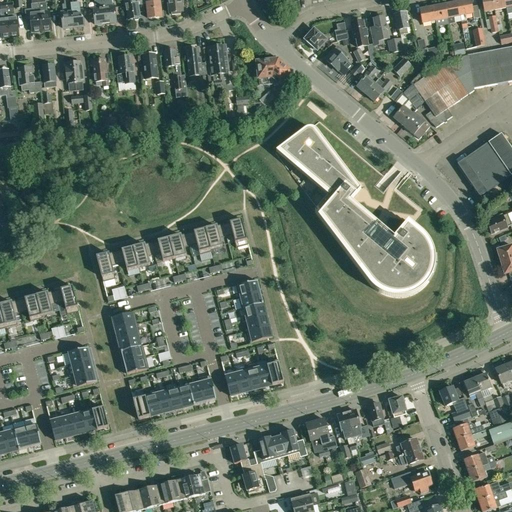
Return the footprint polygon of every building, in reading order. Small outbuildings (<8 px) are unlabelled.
[(22,9),(21,0),(14,0),(15,10),(22,9)] [(39,34),(40,32),(41,32),(39,10),(37,0),(31,0),(32,5),(31,5),(32,10),(25,11),(27,26),(31,25),(32,33),(33,33),(35,35),(39,34)] [(37,0),(39,10),(41,32),(43,32),(45,33),(49,33),(50,31),(51,31),(49,13),(46,13),(46,10),(45,3),(44,0),(37,0)] [(73,28),(70,0),(63,0),(65,6),(62,6),(63,14),(61,14),(63,29),(64,29),(65,31),(69,31),(70,28),(73,28)] [(76,0),(70,0),(73,28),(76,28),(78,30),(82,29),(83,27),(82,12),(80,12),(79,4),(77,4),(76,0)] [(102,25),(105,24),(102,0),(94,0),(95,2),(95,10),(93,10),(95,26),(96,25),(97,27),(101,27),(102,25)] [(105,24),(108,24),(110,26),(114,25),(115,23),(116,23),(114,8),(112,8),(111,0),(109,1),(103,1),(105,24)] [(127,20),(133,19),(135,21),(138,21),(138,19),(140,19),(138,4),(137,0),(122,0),(124,6),(126,6),(127,20)] [(159,3),(159,1),(158,0),(142,0),(143,5),(146,5),(148,20),(161,18),(159,3)] [(167,0),(169,14),(171,13),(171,16),(180,15),(180,12),(183,12),(182,4),(183,4),(182,0),(167,0)] [(496,11),(493,0),(481,0),(484,13),(496,11)] [(506,9),(504,0),(493,0),(496,11),(506,9)] [(470,1),(457,3),(460,17),(472,15),(470,1)] [(444,6),(448,25),(454,24),(453,19),(460,17),(457,3),(444,6)] [(10,38),(6,4),(0,4),(0,7),(0,11),(1,17),(2,20),(0,20),(0,26),(1,39),(10,38)] [(12,4),(6,4),(10,38),(18,37),(16,19),(14,19),(13,10),(12,4)] [(444,6),(432,8),(435,22),(436,28),(448,25),(444,6)] [(435,22),(432,8),(419,11),(422,24),(435,22)] [(395,16),(394,17),(397,31),(399,30),(400,36),(408,34),(407,29),(409,29),(406,14),(400,15),(399,14),(396,15),(395,16)] [(375,28),(371,29),(370,29),(374,47),(383,45),(382,41),(388,40),(384,18),(382,19),(381,17),(376,18),(375,20),(373,20),(375,28)] [(495,17),(489,19),(492,34),(498,33),(495,17)] [(354,40),(357,40),(359,49),(368,47),(366,38),(368,38),(366,30),(364,31),(363,22),(357,23),(356,23),(353,23),(352,24),(351,25),(354,40)] [(472,31),(476,48),(485,46),(482,29),(472,31)] [(344,30),(334,32),(336,42),(346,40),(344,30)] [(306,39),(305,41),(311,47),(310,48),(314,51),(315,50),(317,52),(326,42),(314,31),(309,36),(308,36),(306,38),(306,39)] [(511,39),(511,34),(499,37),(501,46),(511,43),(511,39)] [(400,40),(394,41),(396,54),(402,52),(400,40)] [(396,54),(394,41),(387,42),(390,55),(396,54)] [(438,47),(418,51),(421,64),(441,59),(438,47)] [(467,57),(471,79),(473,90),(511,82),(511,47),(466,56),(467,57)] [(217,49),(221,88),(225,88),(226,93),(234,92),(232,73),(227,73),(226,67),(227,67),(225,48),(217,49)] [(213,82),(215,82),(216,89),(221,88),(217,49),(209,50),(211,69),(212,69),(213,82)] [(334,50),(325,61),(338,72),(338,71),(344,76),(351,67),(346,63),(347,62),(344,60),(347,57),(339,49),(336,52),(334,50)] [(188,68),(189,74),(190,78),(201,77),(200,66),(201,66),(201,59),(199,60),(198,51),(186,52),(188,68)] [(359,51),(353,54),(358,63),(364,60),(359,51)] [(168,73),(172,73),(176,99),(187,98),(184,77),(180,78),(179,72),(180,72),(179,67),(180,67),(179,59),(177,60),(176,52),(164,53),(166,69),(167,68),(168,73)] [(155,56),(143,57),(145,73),(146,81),(157,79),(156,72),(157,72),(155,56)] [(420,82),(414,86),(422,98),(425,102),(431,112),(426,116),(435,128),(452,118),(446,110),(474,91),(473,90),(467,57),(458,59),(447,63),(420,82)] [(131,58),(118,60),(120,74),(127,74),(128,78),(134,78),(133,67),(132,67),(131,58)] [(256,63),(258,76),(291,72),(278,60),(256,63)] [(393,71),(400,78),(411,67),(404,60),(393,71)] [(107,81),(106,75),(105,61),(92,63),(95,83),(103,82),(104,88),(108,87),(107,81)] [(73,65),(76,92),(83,91),(82,83),(84,83),(82,64),(73,65)] [(356,79),(364,70),(358,64),(349,74),(356,79)] [(70,92),(76,92),(73,65),(65,65),(67,85),(69,85),(70,92)] [(55,67),(42,68),(45,89),(57,88),(56,83),(57,82),(55,67)] [(366,96),(378,80),(373,76),(376,72),(371,68),(363,79),(364,80),(357,88),(366,96)] [(40,83),(34,84),(33,78),(32,78),(31,69),(18,70),(20,87),(21,86),(22,92),(29,91),(30,95),(41,93),(40,83)] [(15,97),(11,97),(8,71),(0,72),(0,97),(7,97),(8,99),(9,109),(17,108),(15,97)] [(258,79),(259,87),(280,85),(291,72),(258,76),(258,79)] [(383,84),(378,80),(366,96),(374,103),(381,95),(382,96),(391,85),(386,81),(383,84)] [(165,95),(163,83),(156,84),(157,96),(165,95)] [(425,102),(422,98),(414,86),(404,95),(409,100),(412,104),(417,111),(425,102)] [(268,90),(261,96),(265,101),(272,95),(268,90)] [(394,102),(395,101),(402,93),(398,90),(390,99),(394,102)] [(393,119),(403,127),(412,116),(403,108),(409,100),(404,95),(402,93),(395,101),(403,108),(393,119)] [(43,95),(44,105),(45,115),(54,114),(53,104),(52,104),(50,94),(43,95)] [(84,96),(85,111),(93,111),(92,95),(84,96)] [(44,123),(42,105),(33,106),(35,124),(44,123)] [(420,120),(422,117),(416,112),(412,116),(403,127),(418,140),(429,128),(420,120)] [(133,117),(134,129),(145,128),(144,116),(133,117)] [(106,120),(107,134),(119,133),(117,119),(106,120)] [(306,132),(281,151),(332,195),(319,211),(372,281),(374,283),(375,285),(377,286),(378,288),(380,289),(382,290),(384,291),(386,292),(388,293),(391,293),(393,294),(395,294),(397,294),(399,294),(402,294),(404,294),(406,293),(408,293),(410,292),(412,291),(414,290),(416,289),(418,288),(420,286),(421,285),(423,283),(424,281),(426,279),(427,277),(428,275),(429,273),(429,271),(430,269),(430,267),(431,265),(431,262),(431,260),(431,258),(430,256),(430,254),(429,251),(428,249),(427,247),(426,245),(425,243),(424,242),(422,240),(421,238),(419,237),(408,227),(394,243),(344,201),(347,197),(350,199),(357,191),(351,183),(313,133),(312,132),(311,132),(310,132),(310,131),(309,131),(308,131),(307,132),(306,132)] [(0,134),(0,141),(0,145),(0,146),(1,146),(19,144),(19,143),(18,133),(0,134)] [(487,193),(510,177),(511,175),(511,150),(501,135),(488,144),(464,160),(464,161),(457,165),(479,198),(486,193),(487,193)] [(511,213),(507,216),(507,215),(501,217),(494,219),(495,221),(486,224),(489,230),(488,231),(489,234),(491,235),(491,236),(506,230),(506,229),(511,227),(510,222),(511,221),(511,213)] [(242,220),(223,225),(226,238),(233,236),(236,249),(248,246),(242,220)] [(226,238),(223,225),(205,230),(211,253),(211,250),(222,248),(220,239),(226,238)] [(211,253),(205,230),(187,234),(190,247),(197,245),(199,256),(211,253)] [(169,239),(174,260),(186,257),(184,249),(190,247),(187,234),(169,239)] [(169,239),(151,244),(154,256),(161,255),(163,263),(174,260),(169,239)] [(151,244),(133,248),(138,269),(150,266),(148,258),(154,256),(151,244)] [(499,258),(500,263),(511,259),(511,249),(511,247),(497,252),(496,254),(497,257),(499,258)] [(138,269),(133,248),(115,253),(118,265),(125,264),(127,272),(138,269)] [(112,267),(118,265),(115,253),(96,258),(103,283),(115,280),(112,267)] [(511,259),(500,263),(502,268),(501,270),(502,273),(504,274),(504,275),(511,272),(511,259)] [(239,299),(260,294),(257,282),(248,284),(247,284),(247,285),(236,288),(239,299)] [(67,316),(79,313),(72,287),(54,292),(57,305),(64,303),(67,316)] [(36,297),(42,320),(42,317),(53,314),(51,306),(57,305),(54,292),(36,297)] [(241,310),(263,305),(260,294),(239,299),(241,310)] [(42,320),(36,297),(18,301),(21,314),(27,312),(30,323),(42,320)] [(0,305),(0,306),(6,329),(17,326),(15,315),(21,314),(18,301),(0,305)] [(266,316),(263,305),(241,310),(241,311),(244,310),(246,321),(266,316)] [(115,331),(137,325),(134,314),(112,319),(115,331)] [(247,332),(269,327),(266,316),(246,321),(249,331),(247,332)] [(115,331),(118,342),(140,336),(137,325),(115,331)] [(272,338),(269,327),(247,332),(250,344),(272,338)] [(140,337),(140,336),(118,342),(121,353),(143,347),(140,347),(138,337),(140,337)] [(146,358),(143,347),(121,353),(124,364),(146,358)] [(67,367),(91,360),(88,349),(79,351),(78,351),(78,352),(69,354),(71,365),(67,366),(67,367)] [(148,370),(146,358),(124,364),(127,376),(136,373),(137,373),(148,370)] [(91,360),(67,367),(70,378),(94,372),(91,360)] [(267,367),(272,386),(283,383),(278,364),(267,367)] [(245,367),(251,392),(262,389),(256,365),(245,367)] [(256,365),(262,389),(272,386),(267,367),(257,369),(256,365)] [(511,387),(511,378),(507,366),(495,371),(501,385),(504,391),(511,387)] [(245,370),(235,372),(241,394),(251,392),(245,367),(245,368),(245,370)] [(94,372),(70,378),(73,389),(87,386),(88,386),(88,385),(97,383),(94,372)] [(241,394),(235,372),(235,373),(235,375),(225,378),(230,397),(241,394)] [(485,375),(474,379),(480,393),(482,399),(490,396),(492,394),(492,392),(491,389),(485,375)] [(210,377),(199,379),(205,404),(216,401),(214,392),(214,390),(213,390),(210,377)] [(188,385),(194,406),(205,404),(199,379),(198,380),(199,382),(188,385)] [(482,399),(480,393),(474,379),(463,384),(469,398),(475,395),(480,408),(485,406),(482,399)] [(183,409),(194,406),(188,385),(177,387),(183,409)] [(183,409),(177,387),(177,390),(167,393),(172,412),(183,409)] [(452,388),(439,393),(445,407),(458,402),(452,388)] [(156,395),(161,415),(172,412),(167,393),(156,395)] [(145,396),(144,396),(150,418),(161,415),(156,395),(145,398),(145,396)] [(138,421),(150,418),(144,396),(133,399),(138,421)] [(506,408),(507,410),(511,407),(508,396),(502,399),(506,408)] [(396,399),(389,402),(393,415),(394,418),(406,415),(405,412),(406,412),(402,398),(400,398),(399,398),(396,398),(396,399)] [(501,398),(492,401),(496,410),(504,407),(501,398)] [(367,408),(368,408),(371,420),(372,422),(373,428),(384,425),(386,434),(393,433),(389,420),(383,422),(382,418),(383,418),(379,405),(377,405),(376,404),(373,405),(373,406),(367,408)] [(109,428),(103,406),(92,409),(98,431),(109,428)] [(475,408),(469,411),(472,418),(478,416),(475,408)] [(507,410),(506,408),(489,413),(494,428),(510,422),(511,422),(507,410)] [(98,431),(92,409),(91,409),(92,412),(82,414),(87,434),(97,431),(98,431)] [(467,410),(452,415),(455,423),(470,418),(467,410)] [(366,426),(360,428),(355,412),(354,412),(353,411),(349,412),(349,413),(346,414),(353,439),(361,437),(363,442),(370,440),(366,426)] [(72,414),(71,415),(77,436),(87,434),(82,414),(72,417),(72,414)] [(345,441),(353,439),(346,414),(344,415),(343,414),(339,415),(339,416),(337,417),(342,434),(343,434),(345,441)] [(66,439),(77,436),(71,415),(61,417),(66,439)] [(66,439),(61,417),(60,417),(61,420),(50,422),(55,442),(66,439)] [(335,435),(329,437),(324,420),(322,421),(321,420),(317,421),(316,422),(315,423),(323,458),(329,456),(326,445),(330,444),(331,446),(338,444),(335,435)] [(308,425),(306,425),(311,442),(313,448),(315,454),(318,453),(320,459),(323,458),(315,423),(313,423),(312,422),(308,423),(308,425)] [(511,426),(510,422),(494,428),(488,430),(494,446),(511,439),(511,426)] [(457,441),(483,432),(482,427),(469,431),(467,425),(453,430),(457,441)] [(38,435),(36,426),(25,429),(30,448),(41,446),(39,436),(39,435),(38,435)] [(14,432),(19,451),(30,448),(25,429),(14,432)] [(3,434),(8,454),(19,451),(14,432),(3,434)] [(281,435),(287,457),(298,454),(300,458),(307,456),(303,441),(296,443),(293,432),(281,435)] [(483,432),(457,441),(461,452),(475,448),(473,442),(485,437),(483,432)] [(0,456),(8,454),(3,434),(0,435),(0,456)] [(287,457),(281,435),(281,437),(271,440),(270,438),(276,460),(287,457)] [(276,460),(270,438),(257,442),(260,451),(253,453),(257,465),(261,464),(276,460)] [(399,458),(419,450),(416,440),(401,446),(402,447),(396,449),(399,458)] [(376,448),(379,456),(391,452),(388,444),(376,448)] [(242,469),(250,467),(248,460),(247,461),(242,446),(230,449),(234,465),(240,463),(242,469)] [(348,447),(345,448),(339,449),(342,458),(343,461),(351,459),(348,447)] [(419,450),(399,458),(402,466),(408,464),(408,465),(423,460),(419,450)] [(394,460),(392,453),(384,455),(387,462),(394,460)] [(468,472),(494,463),(493,458),(486,460),(483,454),(464,461),(468,472)] [(361,467),(376,463),(374,455),(359,460),(361,467)] [(496,468),(494,463),(468,472),(472,483),(486,478),(484,473),(489,471),(489,470),(496,468)] [(250,467),(242,469),(244,476),(242,477),(247,492),(259,489),(257,481),(264,479),(265,479),(264,475),(261,464),(257,465),(250,467)] [(355,474),(361,490),(372,486),(367,470),(355,474)] [(338,476),(340,482),(348,480),(346,472),(339,474),(340,476),(338,476)] [(427,473),(416,477),(414,472),(391,480),(395,491),(411,485),(413,493),(420,491),(421,495),(429,492),(428,488),(432,486),(427,473)] [(200,476),(188,479),(193,498),(205,495),(204,494),(211,493),(207,480),(201,482),(200,476)] [(188,479),(178,481),(183,501),(193,498),(188,479)] [(178,481),(168,484),(173,503),(183,501),(178,481)] [(348,492),(354,491),(352,482),(346,483),(348,492)] [(157,486),(162,506),(173,503),(168,484),(157,486)] [(338,485),(322,489),(323,493),(339,489),(338,485)] [(157,486),(147,489),(152,509),(162,506),(157,486)] [(503,488),(491,492),(489,486),(474,491),(479,502),(505,493),(503,488)] [(136,492),(141,511),(152,509),(147,489),(136,492)] [(130,511),(138,511),(141,511),(136,492),(126,494),(130,511)] [(505,493),(479,502),(482,511),(486,511),(497,509),(494,502),(500,500),(507,498),(505,493)] [(130,511),(126,494),(115,497),(118,511),(130,511)] [(293,511),(312,506),(310,495),(290,500),(293,511)] [(398,509),(412,505),(409,497),(395,501),(398,509)] [(95,511),(93,503),(82,506),(83,511),(95,511)]
